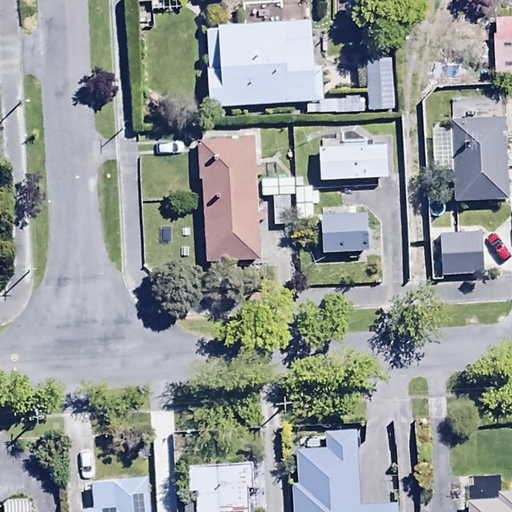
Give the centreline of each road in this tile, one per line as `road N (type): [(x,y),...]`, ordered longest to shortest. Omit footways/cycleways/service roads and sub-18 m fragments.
road 1 (residential): [(511,347),(86,365)]
road 2 (residential): [(68,0),(86,365)]
